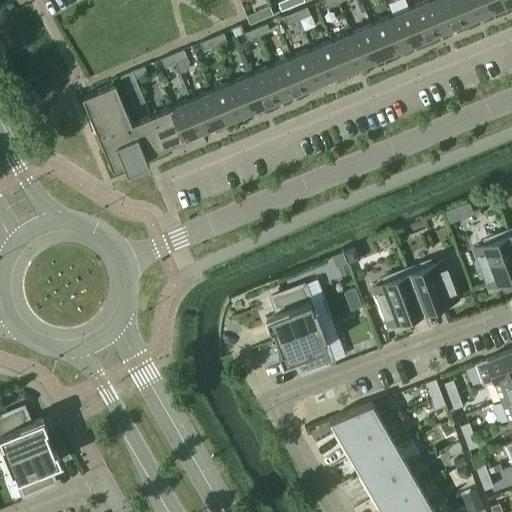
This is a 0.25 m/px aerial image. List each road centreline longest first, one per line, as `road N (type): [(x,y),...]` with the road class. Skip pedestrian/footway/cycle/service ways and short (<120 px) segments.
road 1 (unclassified): [(124,261),(511,100)]
road 2 (residential): [(330,511),(269,399),(511,309)]
road 3 (residential): [(167,184),(511,40)]
road 4 (secondary): [(218,511),(109,332)]
road 5 (secondary): [(74,349),(172,511)]
